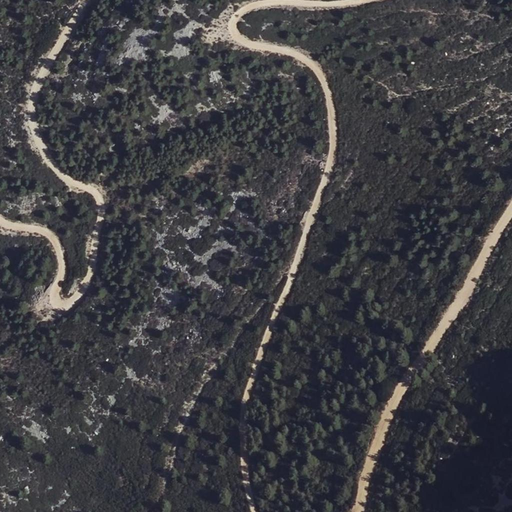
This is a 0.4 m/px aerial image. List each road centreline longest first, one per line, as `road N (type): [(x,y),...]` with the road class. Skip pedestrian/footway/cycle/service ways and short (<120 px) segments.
road 1 (track): [(365,0),(261,3),(234,22),(244,40),(317,70),(333,132),(244,403),(254,511)]
road 2 (track): [(0,221),(55,242),(58,305),(70,304),(90,273),(100,202),(51,164),(32,107),(86,0)]
road 3 (track): [(360,511),(400,390),(511,211)]
